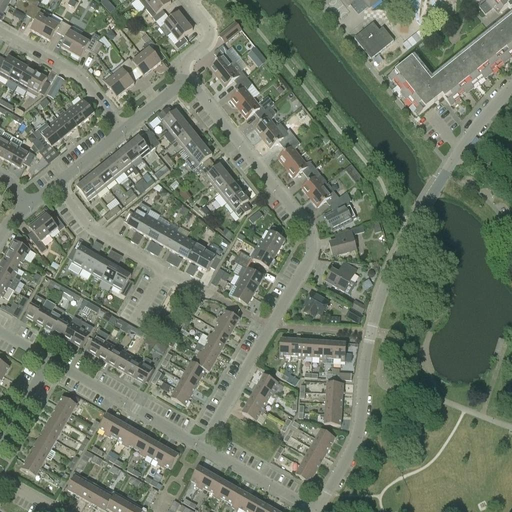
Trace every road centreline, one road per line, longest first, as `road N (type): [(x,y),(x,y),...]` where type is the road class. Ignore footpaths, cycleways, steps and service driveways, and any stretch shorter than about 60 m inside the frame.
road 1 (residential): [(316,511),(360,422),(383,283),(441,175),(511,88)]
road 2 (residential): [(202,446),(311,259),(306,226),(189,79)]
road 3 (residential): [(51,362),(202,446)]
road 4 (residential): [(123,128),(83,77),(0,29)]
road 5 (residential): [(161,265),(93,226),(57,183)]
road 6 (residential): [(316,511),(202,446)]
